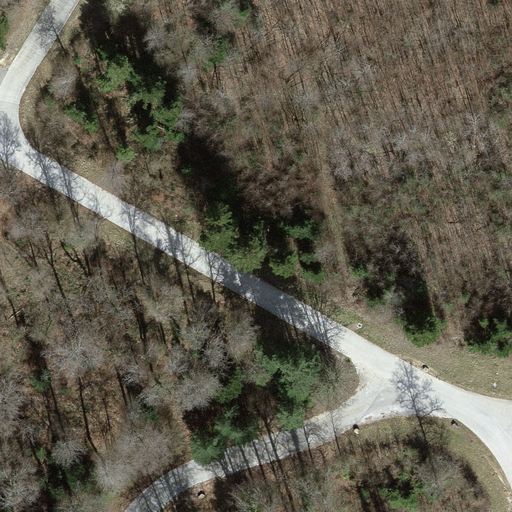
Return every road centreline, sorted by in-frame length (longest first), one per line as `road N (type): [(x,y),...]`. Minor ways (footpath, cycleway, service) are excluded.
road 1 (track): [(0,120),(36,166),(349,343),(406,386),(511,416)]
road 2 (track): [(138,511),(170,482),(320,432),(406,386)]
road 3 (track): [(0,111),(65,0)]
